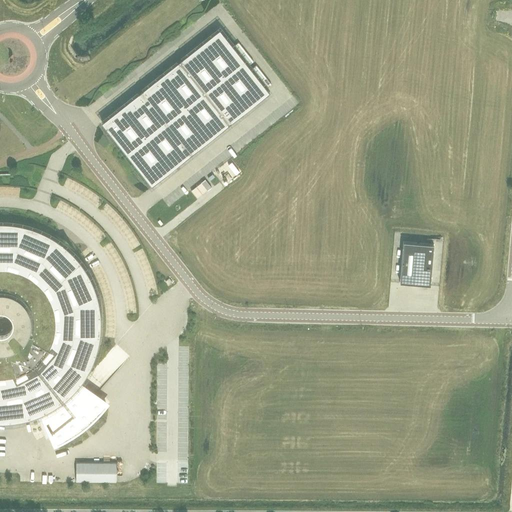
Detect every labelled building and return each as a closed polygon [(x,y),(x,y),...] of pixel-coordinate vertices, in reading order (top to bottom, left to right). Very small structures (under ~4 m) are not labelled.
[(270,92),(220,29),(102,123),(152,186),(270,92)] [(0,456),(3,457),(14,456),(26,454),(37,452),(48,448),(59,444),(67,439),(76,434),(84,428),(92,421),(99,414),(106,407),(96,399),(94,400),(78,387),(83,381),(88,373),(92,366),(95,358),(98,349),(100,341),(101,332),(101,324),(101,315),(100,306),(98,298),(95,289),(92,281),(88,274),(84,266),(78,259),(73,253),(66,247),(59,242),(52,237),(44,233),(36,229),(28,227),(20,225),(11,223),(2,223),(0,223),(0,456)] [(404,242),(400,283),(431,286),(434,245),(404,242)] [(155,386),(154,400),(165,401),(166,387),(155,386)] [(144,404),(143,420),(154,421),(154,405),(144,404)]
